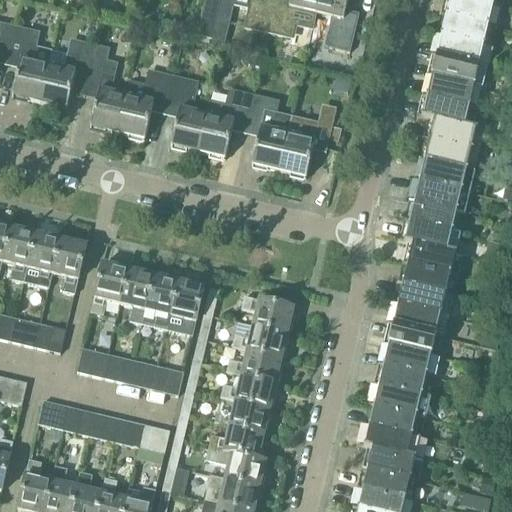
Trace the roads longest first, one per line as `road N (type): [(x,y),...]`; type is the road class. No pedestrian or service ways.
road 1 (residential): [(356,237),(0,153)]
road 2 (residential): [(307,511),(359,291),(356,237)]
road 3 (residential): [(356,237),(412,0)]
